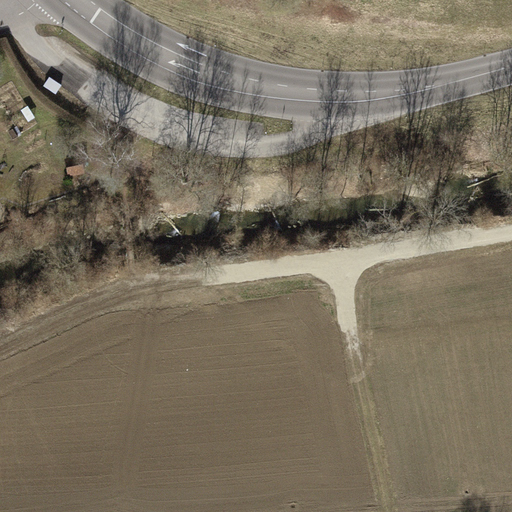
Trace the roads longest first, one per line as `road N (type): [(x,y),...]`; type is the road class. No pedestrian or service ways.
road 1 (primary): [(511,69),(361,98),(254,88),(170,59),(76,0)]
road 2 (track): [(389,511),(340,261)]
road 3 (track): [(511,227),(340,261)]
